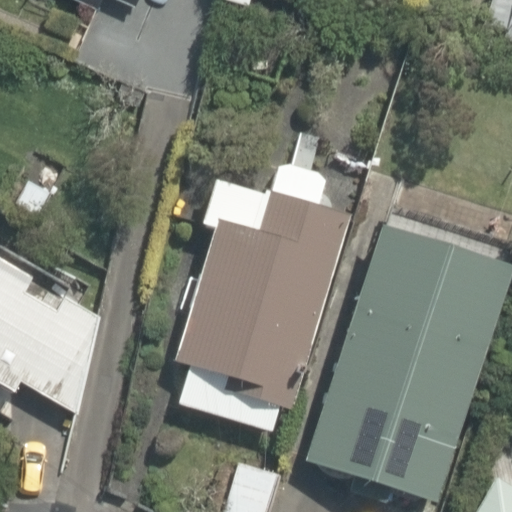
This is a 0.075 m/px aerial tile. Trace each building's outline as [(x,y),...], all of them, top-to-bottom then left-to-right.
[(95,0),(118,10),(122,0),(95,0)] [(511,0),(468,0),(460,32),(511,46),(511,0)] [(250,192),(192,180),(181,230),(191,233),(160,366),(173,369),(163,411),(260,434),(266,406),(274,408),(282,372),(295,375),(333,210),(311,205),(318,175),(258,160),(250,192)] [(427,506),(499,252),(360,213),(290,461),(427,506)] [(0,410),(11,387),(67,421),(88,312),(71,302),(84,279),(0,230),(0,410)] [(511,511),(511,439),(503,435),(461,511),(511,511)] [(258,511),(270,470),(220,457),(205,511),(258,511)]
